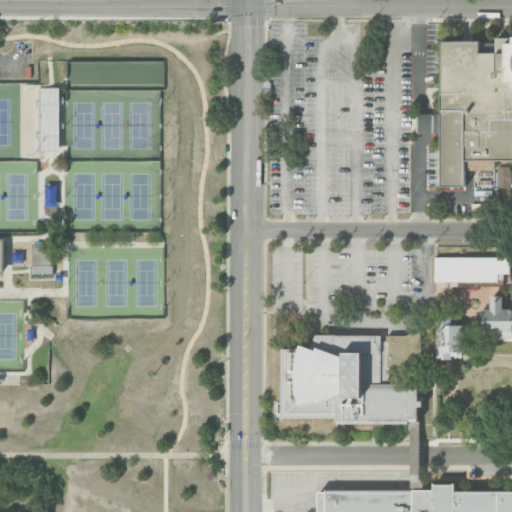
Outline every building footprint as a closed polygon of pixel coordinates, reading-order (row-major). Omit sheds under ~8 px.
[(496,38),(511,38),(511,162),(466,162),(466,186),(440,186),(440,42),(480,42),(480,52),(496,52),(496,38)] [(420,114),(419,134),(441,135),(441,114),(420,114)] [(511,167),(498,167),(499,190),(511,189),(511,167)] [(52,274),(52,244),(32,244),(32,274),(52,274)] [(434,257),(434,282),(497,282),(498,274),(509,274),(509,257),(434,257)] [(502,307),(511,307),(511,339),(477,339),(477,329),(483,328),(483,308),(490,307),(490,294),(502,294),(502,307)] [(440,316),(466,316),(466,354),(440,354),(440,316)] [(285,351),(319,350),(319,335),(421,335),(421,366),(388,366),(388,384),(421,384),(422,423),(416,423),(339,424),(339,417),(285,417),(285,351)] [(320,511),(320,490),(417,490),(511,489),(511,511),(320,511)]
